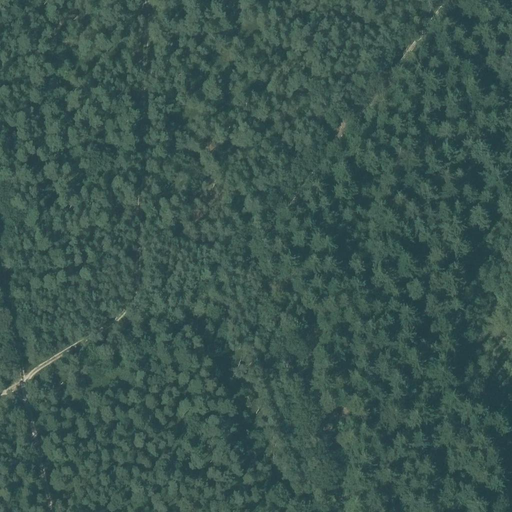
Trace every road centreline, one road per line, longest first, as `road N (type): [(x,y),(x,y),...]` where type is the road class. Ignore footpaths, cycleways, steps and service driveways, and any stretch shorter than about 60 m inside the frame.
road 1 (track): [(343,511),(254,271),(256,246),(456,0)]
road 2 (track): [(145,0),(135,296),(128,313),(21,380),(0,268)]
road 3 (track): [(403,342),(320,448)]
road 4 (track): [(21,380),(47,511)]
